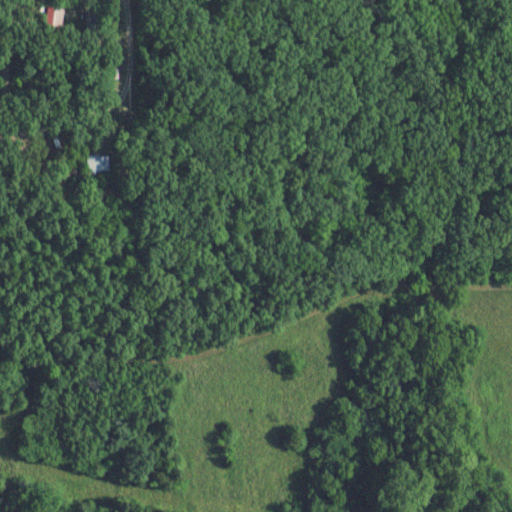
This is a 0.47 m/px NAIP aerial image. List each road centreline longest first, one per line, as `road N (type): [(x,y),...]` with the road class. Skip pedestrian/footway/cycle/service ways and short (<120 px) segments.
road 1 (residential): [(0,359),(193,358),(332,301),(403,285),(511,281)]
road 2 (residential): [(126,0),(118,97),(0,138)]
